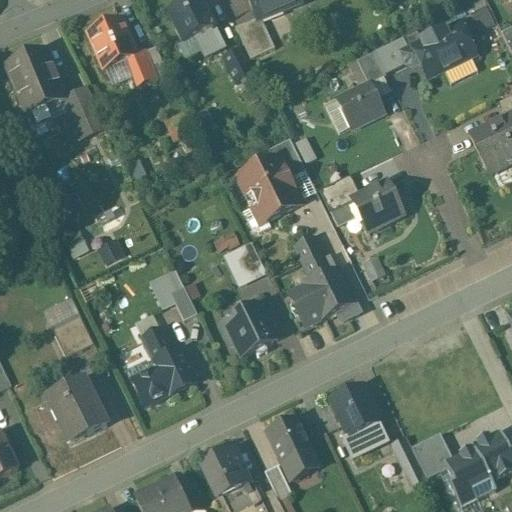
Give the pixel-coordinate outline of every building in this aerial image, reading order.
[(214,31),(199,0),(169,15),(184,46),(214,31)] [(298,0),(246,0),(256,23),(258,28),(261,26),(302,9),(298,0)] [(261,26),(258,28),(256,23),(235,33),(251,65),(274,54),(261,26)] [(121,24),(88,38),(104,76),(128,66),(138,62),(137,59),(121,24)] [(460,27),(412,51),(428,84),(476,60),(460,27)] [(511,32),(501,38),(511,59),(511,32)] [(403,42),(374,57),(385,80),(407,69),(401,57),(408,54),(403,42)] [(253,81),(240,54),(224,62),(237,89),(253,81)] [(45,55),(7,71),(27,120),(65,103),(45,55)] [(156,83),(145,56),(137,59),(138,62),(128,66),(139,91),(156,83)] [(374,57),(357,65),(362,77),(358,79),(363,91),(370,88),(370,89),(386,81),(385,80),(374,57)] [(363,91),(336,104),(351,135),(384,118),(370,89),(370,88),(363,91)] [(88,94),(65,103),(68,111),(66,112),(80,144),(106,133),(88,94)] [(511,100),(499,107),(507,122),(511,119),(511,100)] [(511,119),(507,122),(470,141),(489,179),(511,167),(511,119)] [(306,177),(290,145),(268,155),(274,166),(279,163),(289,185),(306,177)] [(274,166),(238,183),(253,213),(261,216),(266,226),(302,209),(289,185),(279,163),(274,166)] [(347,182),(319,196),(327,211),(354,197),(347,182)] [(384,188),(350,204),(366,237),(400,221),(384,188)] [(79,233),(63,238),(70,260),(87,254),(79,233)] [(314,242),(295,252),(313,286),(331,277),(314,242)] [(235,290),(265,279),(252,245),(222,256),(235,290)] [(373,261),(362,266),(370,283),(381,278),(373,261)] [(331,277),(313,286),(306,289),(306,290),(323,323),(323,324),(337,317),(354,309),(353,308),(336,274),(331,277)] [(306,290),(289,299),(305,332),(323,323),(306,290)] [(184,292),(171,298),(186,327),(198,320),(184,292)] [(267,306),(219,330),(228,350),(234,347),(241,362),(278,344),(269,325),(275,322),(267,306)] [(354,309),(337,317),(341,326),(359,317),(354,307),(353,308),(354,309)] [(80,321),(52,335),(66,363),(94,350),(80,321)] [(176,358),(164,335),(143,345),(161,380),(136,392),(145,412),(171,399),(172,401),(197,388),(181,355),(176,358)] [(473,347),(449,359),(461,385),(460,386),(463,392),(490,379),(473,347)] [(416,365),(401,372),(418,406),(460,386),(461,385),(449,359),(444,351),(430,358),(428,355),(415,362),(416,365)] [(0,371),(0,394),(9,390),(0,371)] [(85,385),(48,403),(70,448),(106,430),(85,385)] [(380,427),(363,391),(331,406),(349,441),(378,428),(380,427)] [(296,423),(267,437),(290,486),(309,477),(301,460),(311,456),(296,423)] [(349,441),(341,445),(351,465),(375,453),(372,447),(384,441),(378,428),(349,441)] [(475,453),(493,489),(511,479),(511,458),(500,435),(473,449),(475,453)] [(444,468),(453,464),(441,439),(413,453),(428,484),(447,474),(444,468)] [(421,474),(406,442),(391,450),(408,481),(421,474)] [(0,445),(0,482),(14,475),(0,445)] [(233,453),(201,468),(219,505),(222,504),(250,490),(233,453)] [(451,493),(460,511),(462,511),(496,495),(493,489),(475,453),(453,464),(444,468),(447,474),(456,491),(451,493)] [(311,456),(301,460),(309,477),(319,472),(312,455),(311,456)] [(277,470),(264,477),(273,495),(278,504),(291,498),(277,470)] [(187,511),(176,486),(136,506),(138,511),(187,511)] [(250,490),(222,504),(225,511),(266,511),(261,501),(257,493),(253,495),(250,490)] [(281,511),(278,504),(273,495),(261,501),(266,511),(281,511)]
